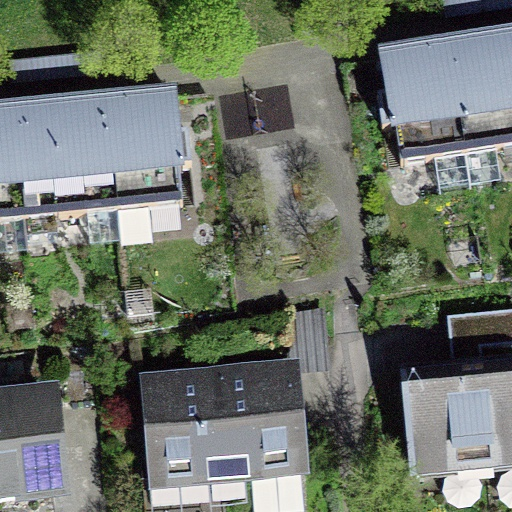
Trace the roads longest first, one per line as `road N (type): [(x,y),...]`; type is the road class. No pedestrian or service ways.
road 1 (residential): [(0,95),(431,27)]
road 2 (residential): [(359,511),(340,307)]
